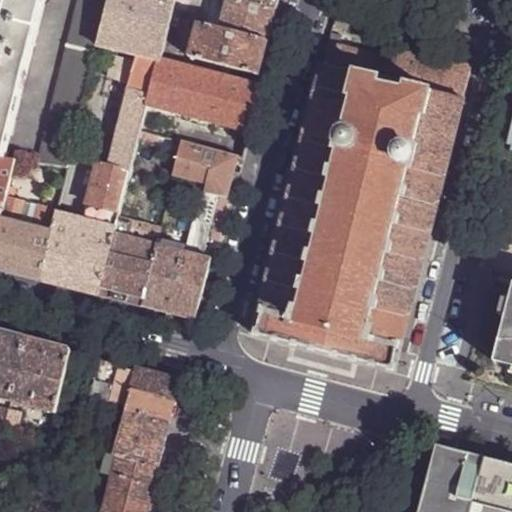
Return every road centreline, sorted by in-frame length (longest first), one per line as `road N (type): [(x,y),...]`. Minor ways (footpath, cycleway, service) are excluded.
road 1 (residential): [(410,415),(503,56),(503,34),(485,0)]
road 2 (residential): [(317,0),(216,358)]
road 3 (residential): [(216,358),(0,301)]
road 4 (residential): [(410,415),(264,379)]
road 5 (residential): [(264,379),(228,511)]
